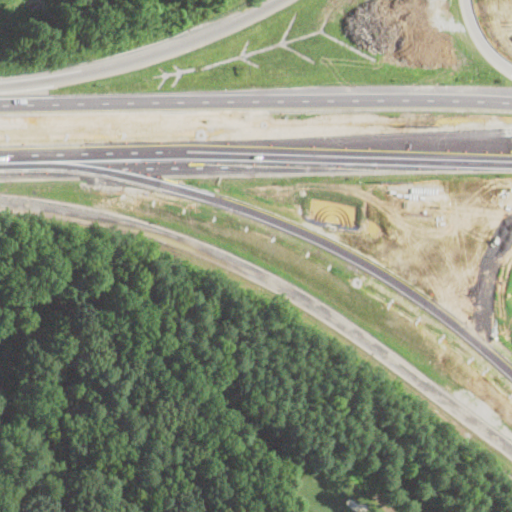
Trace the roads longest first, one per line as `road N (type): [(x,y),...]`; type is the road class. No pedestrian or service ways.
road 1 (motorway): [(0,200),(121,222),(238,264),(351,329),(511,449)]
road 2 (motorway): [(511,106),(0,106)]
road 3 (motorway): [(0,166),(431,157)]
road 4 (motorway): [(278,0),(172,50),(0,86)]
